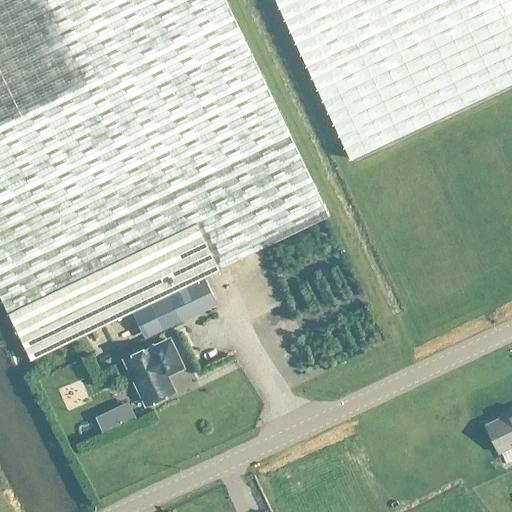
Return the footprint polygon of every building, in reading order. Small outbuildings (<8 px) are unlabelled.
[(223,0),(0,0),(0,297),(30,361),(131,313),(198,281),(219,271),(328,217),(223,0)] [(511,0),(274,0),(350,160),(511,83),(511,0)] [(198,281),(131,313),(141,334),(208,302),(198,281)] [(273,369),(293,359),(278,327),(258,336),(273,369)] [(146,405),(173,392),(165,376),(181,368),(168,341),(152,349),(151,347),(124,360),(146,405)] [(498,454),(511,447),(511,412),(485,426),(498,454)]
